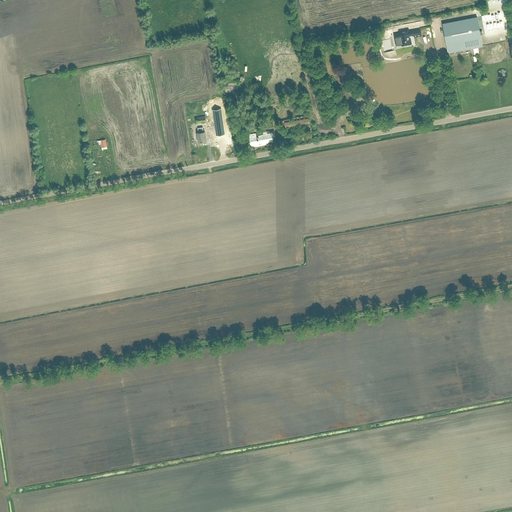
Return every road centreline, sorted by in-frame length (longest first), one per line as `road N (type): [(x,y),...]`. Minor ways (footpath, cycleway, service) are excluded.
road 1 (track): [(0,383),(511,287)]
road 2 (unclassified): [(0,202),(511,108)]
